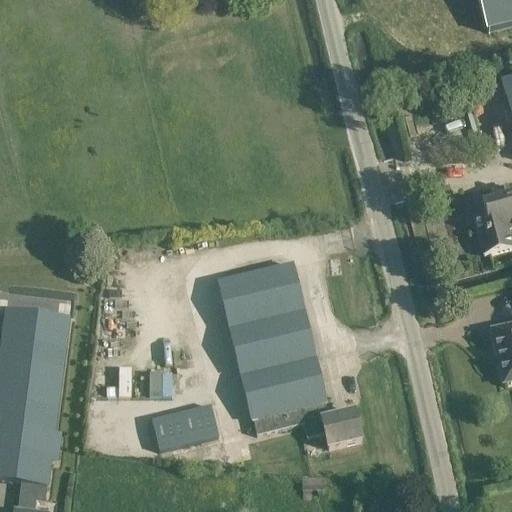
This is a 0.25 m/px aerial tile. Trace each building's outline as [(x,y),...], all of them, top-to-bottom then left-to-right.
[(511,129),(511,82),(500,86),(511,129)] [(511,232),(511,198),(510,191),(490,196),(491,200),(485,201),(483,204),(486,206),(482,211),(480,210),(478,214),(479,218),(473,220),(483,259),(511,251),(507,234),(511,232)] [(251,426),(254,426),(257,438),(303,428),(306,442),(323,438),(326,453),(361,445),(354,415),(327,422),(324,409),(327,408),(293,268),(217,286),(251,426)] [(5,313),(0,352),(0,484),(21,487),(17,511),(34,511),(35,504),(45,506),(47,490),(49,491),(51,466),(57,467),(61,439),(55,439),(70,322),(5,313)] [(511,385),(511,328),(491,334),(503,387),(511,385)] [(182,372),(158,373),(159,397),(183,396),(182,372)] [(207,414),(177,421),(188,463),(218,455),(221,466),(256,457),(251,436),(215,445),(207,414)]
